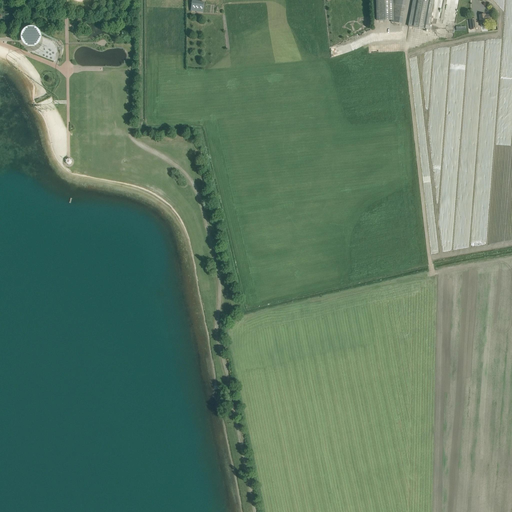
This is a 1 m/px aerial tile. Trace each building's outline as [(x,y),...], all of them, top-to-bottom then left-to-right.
[(393,7),(392,0),(376,0),(377,21),(391,20),(393,7)] [(390,22),(402,24),(405,0),(394,0),(393,7),(391,20),(390,22)] [(432,0),(413,0),(409,27),(429,31),(432,16),(430,15),(432,0)] [(191,11),(203,13),(205,2),(193,1),(191,11)] [(485,15),(485,14),(479,15),(480,23),(486,22),(486,21),(492,20),(492,19),(491,14),(485,15)] [(21,39),(21,41),(22,42),(22,44),(23,45),(24,46),(26,47),(27,47),(28,48),(30,48),(31,48),(33,48),(34,47),(36,47),(37,46),(38,45),(39,44),(40,43),(40,41),(41,40),(41,38),(41,37),(40,35),(40,34),(39,33),(38,31),(37,30),(36,29),(35,29),(33,28),(32,28),(30,28),(29,28),(27,29),(26,29),(25,30),(23,31),(23,32),(22,34),(21,35),(21,36),(21,38),(21,39)] [(168,173),(159,168),(155,174),(164,180),(168,173)]
